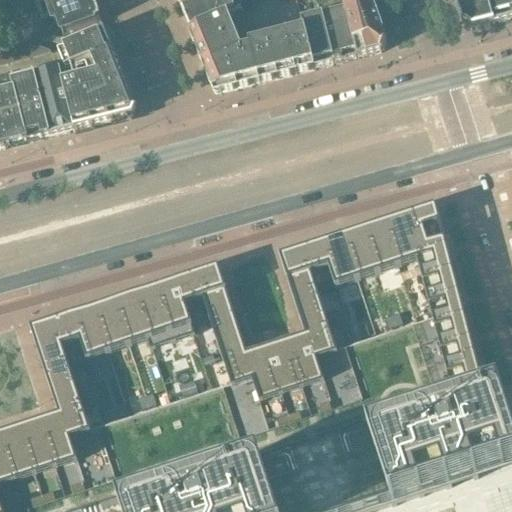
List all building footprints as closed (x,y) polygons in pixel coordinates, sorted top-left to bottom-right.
[(101,25),(92,0),(44,0),(46,5),(51,4),(53,12),(49,13),(55,30),(59,29),(63,41),(97,29),(96,27),(101,25)] [(176,0),(189,30),(239,6),(235,0),(176,0)] [(386,46),(376,18),(369,0),(350,0),(343,3),(345,9),(345,12),(333,16),(346,64),(381,55),(386,46)] [(511,0),(453,0),(463,27),(472,32),(511,21),(511,0)] [(251,47),(245,27),(239,6),(189,30),(207,76),(253,58),(251,47)] [(346,64),(333,16),(330,17),(328,10),(322,12),(323,18),(301,24),(304,34),(314,72),(346,64)] [(314,72),(304,34),(251,47),(253,58),(261,85),(314,72)] [(63,87),(66,99),(75,133),(132,119),(135,112),(124,84),(105,36),(64,52),(71,73),(74,84),(63,87)] [(0,56),(0,68),(52,55),(44,50),(41,50),(38,49),(35,49),(26,49),(8,54),(0,56)] [(261,85),(253,58),(207,76),(214,92),(221,96),(261,85)] [(75,133),(66,99),(63,87),(61,80),(59,74),(12,86),(14,94),(19,110),(28,145),(75,133)] [(0,152),(28,145),(19,110),(14,94),(0,97),(0,152)] [(211,223),(234,216),(229,198),(206,204),(211,223)] [(436,209),(281,260),(305,339),(247,357),(218,271),(30,332),(58,419),(0,438),(0,511),(384,511),(392,509),(393,511),(511,472),(511,432),(501,399),(487,403),(481,380),(477,364),(475,356),(471,341),(463,310),(459,294),(451,264),(446,248),(436,209)] [(0,279),(138,247),(133,222),(0,252),(0,279)]
